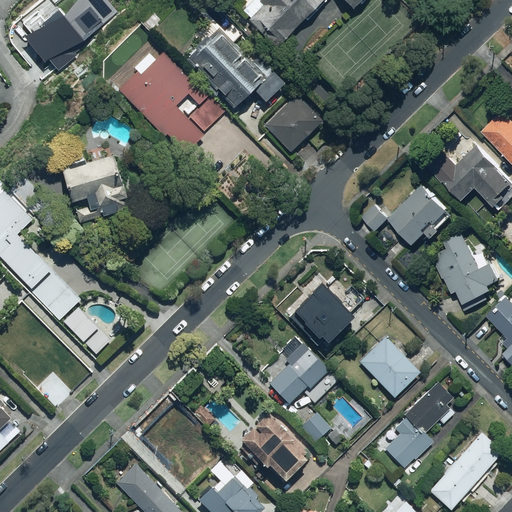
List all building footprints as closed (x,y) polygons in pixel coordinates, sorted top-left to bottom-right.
[(91,30),(119,8),(112,0),(73,0),(65,10),(25,29),(50,61),(53,58),(57,63),(94,34),(91,30)] [(252,0),(243,9),(251,17),(249,19),(277,46),(322,0),(344,0),(347,3),(348,2),(353,8),(360,0),(252,0)] [(201,79),(231,110),(254,88),(266,100),(285,83),(259,55),(253,61),(234,42),(246,30),(237,21),(225,32),(220,27),(209,37),(207,35),(195,47),(195,48),(190,53),(191,54),(187,59),(204,76),(201,79)] [(138,70),(119,88),(182,154),(204,134),(176,105),(189,93),(189,94),(179,104),(204,131),(227,109),(202,83),(199,86),(164,50),(140,72),(138,70)] [(265,125),(291,151),(323,119),(298,94),(265,125)] [(511,120),(503,111),(483,131),(511,159),(511,120)] [(445,152),(430,166),(464,201),(478,187),(501,210),(511,199),(511,178),(479,145),(458,165),(445,152)] [(70,167),(62,169),(72,201),(87,197),(89,206),(75,210),(79,222),(130,207),(114,154),(86,162),(86,163),(70,168),(70,167)] [(392,217),(417,242),(427,232),(434,238),(441,230),(435,224),(449,211),(424,185),(392,217)] [(6,190),(0,195),(0,255),(61,320),(83,300),(19,234),(33,219),(6,190)] [(390,217),(376,204),(363,217),(377,231),(390,217)] [(449,247),(434,255),(454,293),(459,290),(463,297),(460,298),(467,310),(472,307),(469,302),(493,290),(491,285),(502,279),(494,263),(483,268),(463,232),(446,241),(449,247)] [(286,314),(317,345),(352,311),(328,286),(315,299),(311,295),(302,303),(300,301),(286,314)] [(511,299),(508,296),(489,315),(502,339),(510,348),(506,353),(511,359),(511,299)] [(16,335),(0,351),(0,353),(22,373),(42,396),(61,377),(64,381),(76,369),(73,366),(77,361),(56,340),(48,349),(29,330),(20,339),(16,335)] [(360,360),(394,395),(420,369),(386,335),(360,360)] [(270,382),(289,401),(301,389),(314,402),(339,378),(329,367),(303,342),(286,359),(290,362),(270,382)] [(382,446),(404,466),(414,457),(415,458),(434,440),(426,431),(439,418),(444,422),(455,411),(447,402),(453,396),(438,380),(406,411),(406,416),(395,427),(398,430),(382,446)] [(0,404),(0,451),(10,441),(0,431),(0,429),(12,417),(0,404)] [(267,410),(240,437),(246,442),(241,447),(247,453),(249,456),(250,455),(257,462),(260,458),(265,463),(266,463),(282,479),(306,455),(303,453),(306,450),(267,410)] [(331,426),(317,411),(302,424),(316,439),(331,426)] [(344,436),(335,427),(328,434),(336,443),(344,436)] [(430,489),(451,508),(502,449),(482,430),(456,459),(455,459),(445,471),(445,472),(430,489)] [(331,443),(326,438),(321,442),(326,447),(331,443)] [(213,475),(214,476),(210,481),(214,485),(213,486),(211,484),(198,497),(212,511),(248,511),(257,504),(261,508),(264,504),(254,495),(257,492),(250,485),(254,481),(232,460),(226,466),(223,463),(214,472),(215,473),(213,475)] [(184,511),(136,462),(116,481),(146,511),(184,511)] [(419,511),(409,502),(411,499),(401,488),(377,511),(419,511)]
